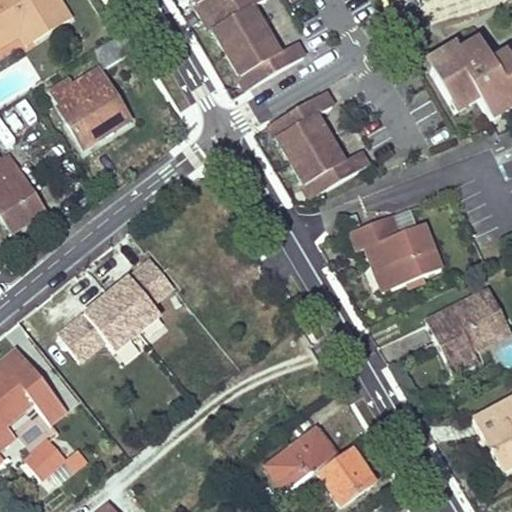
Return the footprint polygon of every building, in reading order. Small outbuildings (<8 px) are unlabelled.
[(0,0),(0,38),(20,26),(32,46),(68,24),(53,0),(0,0)] [(193,0),(198,7),(203,3),(211,16),(238,0),(193,0)] [(218,29),(212,32),(241,80),(246,77),(253,90),(304,60),(295,47),(278,57),(251,10),(268,1),(268,0),(238,0),(211,16),(218,29)] [(198,7),(196,8),(203,20),(211,16),(203,3),(198,7)] [(211,16),(203,20),(210,33),(212,32),(218,29),(211,16)] [(0,38),(0,49),(15,41),(23,51),(32,46),(20,26),(0,38)] [(122,37),(93,55),(103,72),(133,54),(122,37)] [(436,71),(430,74),(451,109),(465,101),(470,108),(478,104),(490,125),(511,112),(511,64),(508,58),(492,67),(479,45),(455,59),(436,71)] [(451,52),(432,63),(436,71),(455,59),(451,52)] [(61,110),(57,112),(81,150),(121,126),(108,104),(115,100),(96,72),(68,89),(66,84),(51,93),(61,110)] [(241,80),(238,82),(246,94),(253,90),(246,77),(241,80)] [(281,138),(275,141),(304,190),(309,186),(317,199),(367,170),(359,156),(342,166),(315,120),(332,110),(324,96),(274,125),(281,138)] [(115,100),(108,104),(121,126),(128,122),(115,100)] [(465,101),(451,109),(455,117),(470,108),(465,101)] [(274,125),(266,130),(273,142),(275,141),(281,138),(274,125)] [(7,159),(0,163),(0,166),(34,222),(43,216),(7,159)] [(0,166),(0,216),(11,235),(34,222),(0,166)] [(304,190),(302,191),(309,204),(317,199),(309,186),(304,190)] [(407,212),(389,219),(396,239),(414,232),(407,212)] [(338,221),(342,232),(360,226),(356,215),(338,221)] [(389,219),(348,235),(355,255),(362,252),(368,269),(378,265),(388,294),(438,274),(422,229),(414,232),(396,239),(389,219)] [(152,262),(108,297),(142,337),(163,320),(154,309),(176,291),(152,262)] [(378,265),(368,269),(379,297),(388,294),(378,265)] [(472,357),(468,348),(505,330),(488,295),(426,326),(451,378),(477,366),(472,357)] [(117,357),(142,337),(108,297),(60,335),(84,365),(108,346),(117,357)] [(505,330),(468,348),(472,357),(509,338),(505,330)] [(0,468),(2,467),(0,464),(0,451),(11,442),(0,429),(0,428),(0,416),(12,407),(39,385),(14,353),(0,364),(0,468)] [(511,469),(511,401),(471,423),(481,442),(489,457),(499,476),(511,469)] [(12,407),(0,416),(0,428),(0,429),(17,415),(12,407)] [(316,432),(312,435),(333,465),(337,462),(316,432)] [(333,465),(312,435),(264,471),(283,498),(315,476),(316,477),(333,465)] [(48,446),(24,465),(39,485),(63,465),(48,446)] [(333,465),(316,477),(338,509),(370,486),(348,454),(337,462),(333,465)] [(115,511),(107,502),(95,511),(115,511)]
